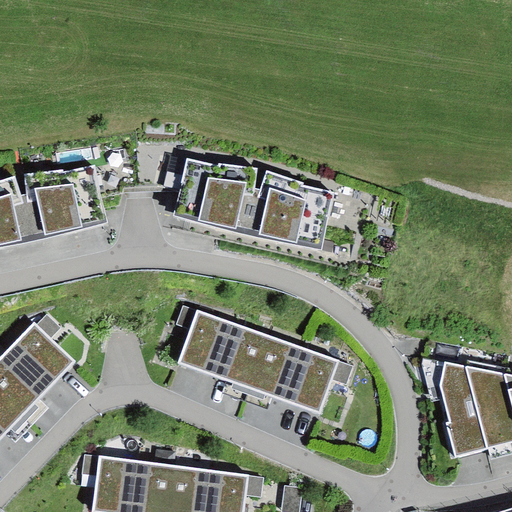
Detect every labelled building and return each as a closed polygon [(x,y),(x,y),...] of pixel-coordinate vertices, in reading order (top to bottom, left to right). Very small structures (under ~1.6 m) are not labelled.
[(186,161),(173,220),(321,253),(334,195),(303,188),(304,185),(266,173),(261,192),(256,191),(258,171),(218,165),(218,168),(186,161)] [(0,250),(108,228),(96,170),(65,176),(64,173),(25,177),(28,198),(23,199),(16,179),(0,183),(0,250)] [(215,381),(234,326),(183,309),(177,326),(190,330),(177,368),(215,381)] [(34,325),(7,353),(49,392),(75,365),(50,341),(61,330),(47,316),(37,327),(34,325)] [(268,338),(234,326),(215,381),(249,393),(268,338)] [(302,350),(268,338),(249,393),(283,404),(302,350)] [(354,368),(302,350),(283,404),(320,417),(332,382),(347,387),(354,368)] [(7,353),(0,360),(0,394),(24,417),(49,392),(7,353)] [(446,427),(454,462),(487,453),(466,369),(445,366),(439,390),(450,427),(446,427)] [(511,405),(504,377),(466,369),(487,453),(511,445),(511,405)] [(0,394),(0,442),(24,417),(0,394)] [(135,511),(141,463),(85,456),(82,476),(97,478),(92,511),(135,511)] [(170,511),(176,468),(141,463),(135,511),(170,511)] [(208,511),(213,472),(176,468),(170,511),(208,511)] [(264,479),(213,472),(208,511),(243,511),(246,496),(261,498),(264,479)] [(300,511),(303,489),(285,487),(281,511),(300,511)]
